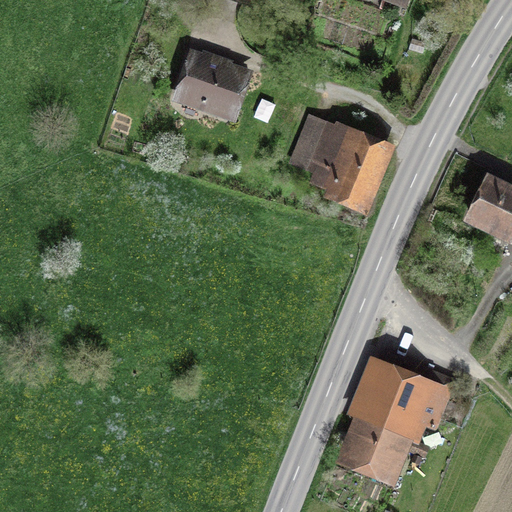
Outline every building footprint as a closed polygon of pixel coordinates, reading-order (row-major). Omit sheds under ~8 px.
[(269,0),(237,0),(266,9),(269,0)] [(378,0),(409,10),(412,0),(378,0)] [(251,76),(191,56),(177,101),(236,120),(251,76)] [(371,219),(397,153),(309,119),(291,166),(312,174),(309,183),(335,193),(331,203),(371,219)] [(511,192),(491,181),(471,220),(511,241),(511,192)] [(443,391),(376,366),(357,417),(365,420),(346,470),(405,492),(443,391)]
